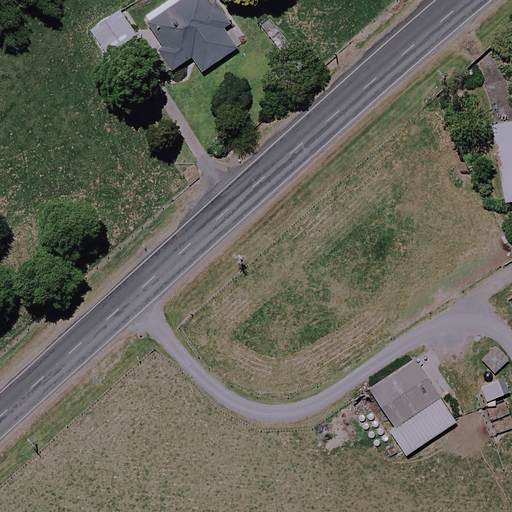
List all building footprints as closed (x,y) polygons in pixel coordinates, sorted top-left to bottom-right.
[(237,50),(202,0),(187,0),(150,25),(165,47),(159,51),(174,72),(193,59),(203,74),(237,50)] [(122,11),(106,21),(91,31),(108,57),(139,37),(122,11)] [(511,123),(494,126),(504,204),(511,203),(511,123)] [(496,347),(480,359),(495,378),(510,366),(496,347)] [(456,425),(414,361),(370,391),(394,428),(389,431),(407,457),(456,425)] [(508,398),(503,383),(480,390),(485,406),(508,398)]
